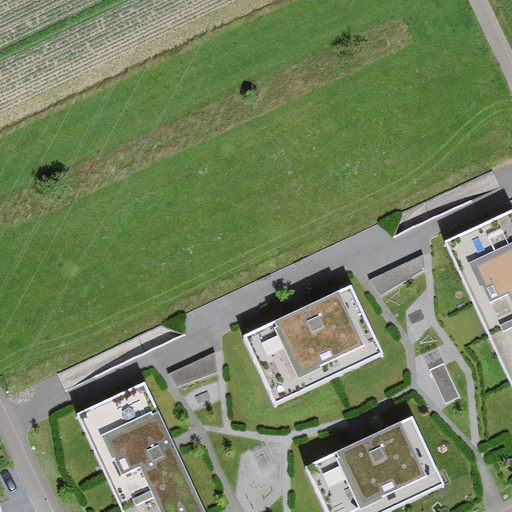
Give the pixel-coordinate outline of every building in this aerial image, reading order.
[(511,213),(449,242),(511,377),(511,213)] [(381,354),(351,292),(303,315),(247,342),(277,404),(381,354)] [(434,373),(446,407),(462,401),(450,367),(434,373)] [(201,511),(168,439),(143,385),(77,415),(121,511),(201,511)] [(383,511),(437,487),(407,423),(358,446),(304,471),(323,511),(383,511)]
